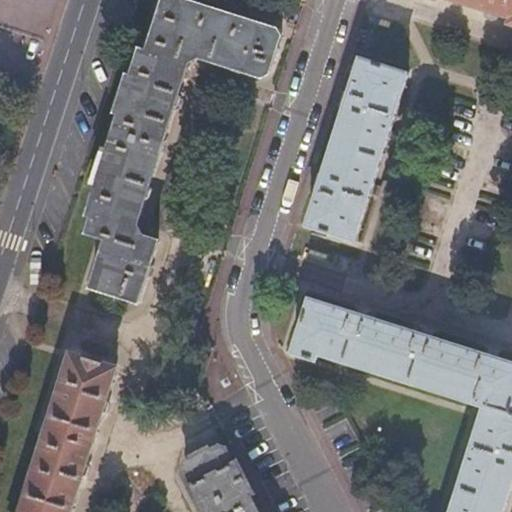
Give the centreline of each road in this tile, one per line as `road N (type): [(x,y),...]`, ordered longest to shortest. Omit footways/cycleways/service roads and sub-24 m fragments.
road 1 (residential): [(337,0),(245,291),(244,350),(330,511)]
road 2 (residential): [(15,202),(81,0)]
